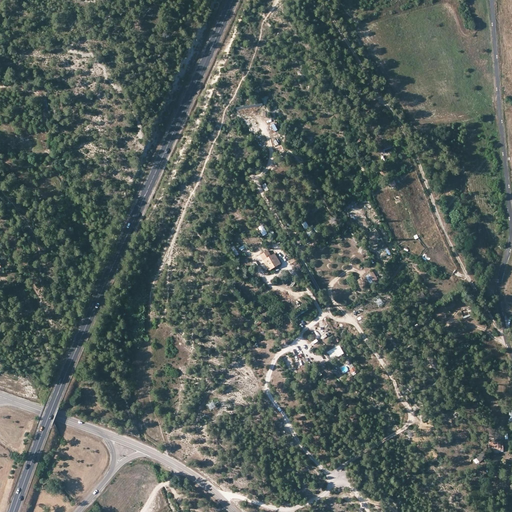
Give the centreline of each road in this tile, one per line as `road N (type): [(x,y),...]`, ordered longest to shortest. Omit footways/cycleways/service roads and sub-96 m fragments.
road 1 (primary): [(13,511),(85,324),(232,0)]
road 2 (track): [(330,479),(402,429),(410,414),(355,324),(331,315),(257,184),(272,153),(271,132)]
road 3 (track): [(218,495),(284,509),(330,488),(267,390),(274,359),(319,314),(287,264)]
road 4 (track): [(506,338),(453,248),(402,130),(319,0)]
